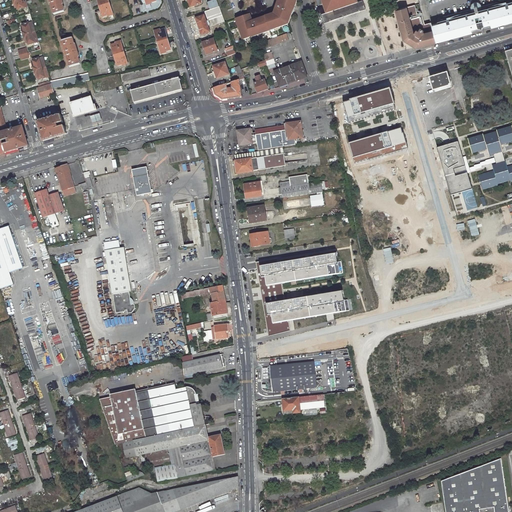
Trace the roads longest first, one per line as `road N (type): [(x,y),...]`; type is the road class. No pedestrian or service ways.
road 1 (unclassified): [(246,350),(460,290),(399,72)]
road 2 (tertiary): [(246,350),(209,115)]
road 3 (unknown): [(131,224),(88,254),(89,305),(104,336),(137,335),(147,323),(147,294)]
road 4 (unknown): [(182,278),(169,250),(164,204),(185,189),(203,199),(211,274)]
road 5 (secondary): [(209,115),(40,158)]
road 6 (residential): [(0,365),(40,485),(0,500)]
road 7 (residential): [(40,158),(0,22)]
road 8 (tertiary): [(249,480),(246,350)]
road 9 (tertiary): [(209,115),(173,0)]
